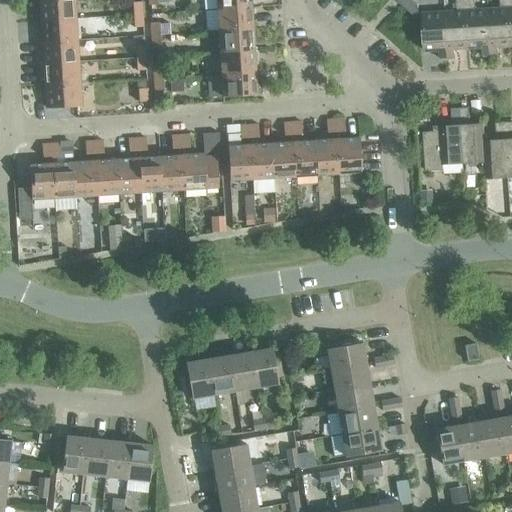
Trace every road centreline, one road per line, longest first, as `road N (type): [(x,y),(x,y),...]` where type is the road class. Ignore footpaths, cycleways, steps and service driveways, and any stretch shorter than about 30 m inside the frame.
road 1 (residential): [(387,92),(6,132)]
road 2 (residential): [(393,269),(148,306)]
road 3 (residential): [(387,92),(393,269)]
road 4 (residential): [(0,397),(162,406)]
road 5 (residential): [(3,285),(6,132)]
road 6 (residential): [(148,306),(65,308),(3,285)]
road 7 (residential): [(299,0),(302,16),(387,92)]
road 8 (residential): [(387,92),(511,84)]
road 9 (residential): [(409,388),(393,269)]
